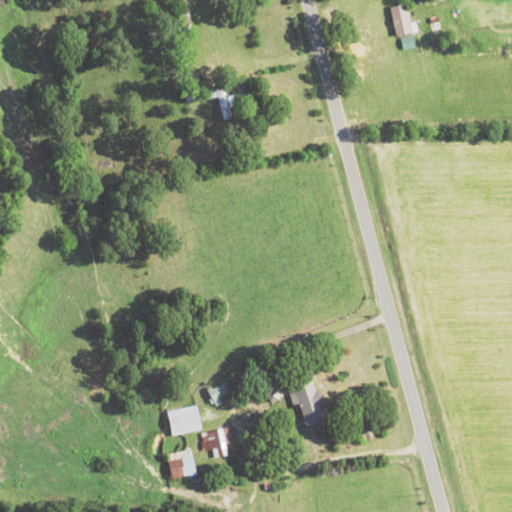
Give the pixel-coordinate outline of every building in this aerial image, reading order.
[(410,34),(405,4),(388,7),(393,37),(410,34)] [(230,119),(227,108),(233,106),(231,98),(225,99),(221,86),(204,90),(207,102),(215,100),(220,122),(230,119)] [(304,426),(325,420),(312,375),(283,383),(290,408),(298,406),(304,426)] [(213,403),(233,389),(226,379),(206,393),(213,403)] [(165,412),(169,437),(199,432),(195,406),(165,412)] [(229,447),(229,432),(201,430),(200,449),(221,451),(221,447),(229,447)] [(193,476),(190,451),(165,454),(168,478),(193,476)]
